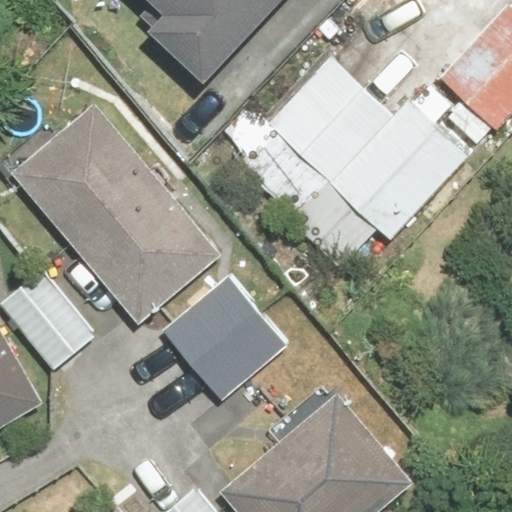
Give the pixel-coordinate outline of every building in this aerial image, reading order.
[(162,0),(231,70),(301,0),(162,0)] [(511,1),(451,69),(511,125),(511,124),(511,1)] [(408,105),(350,48),(281,117),(401,237),(488,149),(426,87),(408,105)] [(105,84),(21,157),(156,313),(240,240),(105,84)] [(61,265),(15,296),(61,363),(107,332),(61,265)] [(240,269),(172,322),(230,398),(298,344),(240,269)] [(0,298),(0,434),(55,407),(0,298)] [(359,387),(238,481),(261,511),(376,511),(426,473),(359,387)] [(219,511),(199,488),(170,511),(219,511)] [(140,511),(132,500),(116,511),(140,511)]
